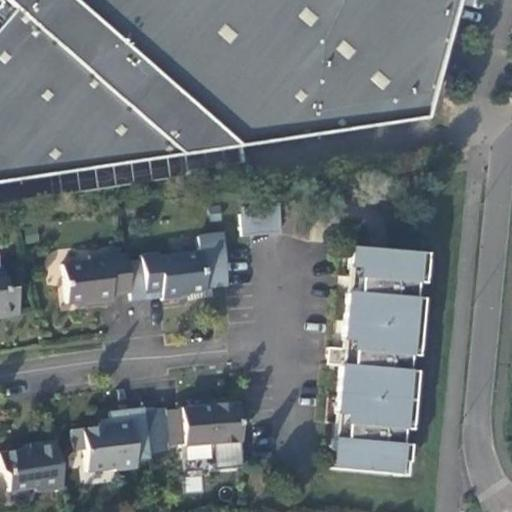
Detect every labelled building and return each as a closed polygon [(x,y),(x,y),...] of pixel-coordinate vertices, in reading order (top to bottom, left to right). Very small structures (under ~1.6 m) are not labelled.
[(451,0),(0,0),(0,182),(419,119),(451,0)] [(259,206),(259,213),(261,235),(277,234),(274,205),(259,206)] [(239,236),(261,235),(259,213),(238,215),(239,236)] [(422,254),(348,247),(347,267),(356,269),(354,293),(344,292),(340,340),(350,341),(348,365),(338,365),(334,414),(343,414),(341,440),(332,439),(329,468),(390,474),(391,461),(404,462),(405,445),(397,444),(399,429),(406,430),(412,371),(404,371),(405,356),(413,357),(418,299),(410,298),(411,283),(419,284),(422,254)] [(138,255),(143,294),(159,292),(160,300),(178,298),(177,294),(203,291),(199,252),(156,256),(156,254),(138,255)] [(109,295),(128,292),(123,255),(105,257),(104,253),(87,256),(87,258),(84,262),(59,265),(64,304),(91,300),(91,304),(110,301),(109,295)] [(347,267),(344,292),(354,293),(356,269),(347,267)] [(0,317),(18,314),(12,287),(4,289),(0,269),(0,317)] [(324,365),(338,365),(348,365),(350,341),(340,340),(339,349),(326,347),(324,365)] [(238,446),(235,400),(206,402),(207,406),(178,409),(178,410),(142,413),(148,459),(162,457),(162,446),(181,444),(181,446),(211,444),(211,449),(238,446)] [(127,410),(133,460),(148,459),(142,413),(141,409),(127,410)] [(113,471),(134,469),(133,460),(127,410),(108,412),(109,425),(69,430),(72,451),(81,450),(84,470),(113,466),(113,471)] [(334,414),(332,439),(341,440),(343,414),(334,414)] [(60,488),(53,441),(32,444),(32,447),(0,452),(0,472),(3,475),(6,491),(29,488),(34,492),(60,488)]
